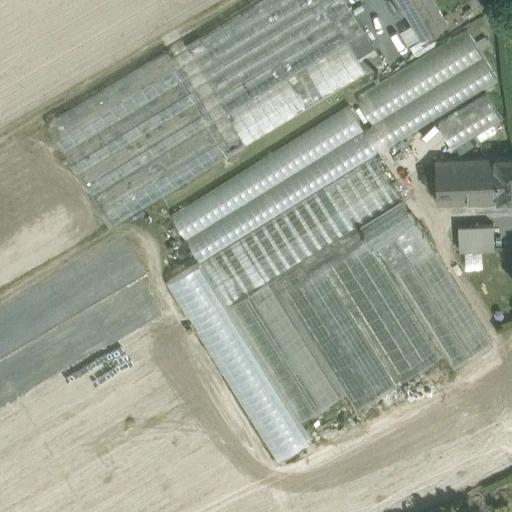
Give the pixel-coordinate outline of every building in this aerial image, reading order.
[(168,51),(48,124),(47,122),(0,149),(0,293),(384,62),(346,0),(264,0),(171,56),(168,51)] [(448,24),(433,0),(398,0),(421,39),(448,24)] [(468,28),(357,97),(387,144),(434,115),(481,86),(497,76),(468,28)] [(434,115),(452,143),(498,114),(481,86),(434,115)] [(171,212),(201,260),(378,150),(349,102),(171,212)] [(374,154),(201,261),(228,305),(273,278),(273,277),(357,226),(402,198),(374,154)] [(511,156),(495,157),(497,200),(511,199),(511,156)] [(495,157),(436,161),(438,203),(497,200),(495,157)] [(492,344),(417,222),(377,246),(453,369),(492,344)] [(493,225),(444,227),(445,251),(494,249),(493,225)] [(357,226),(273,277),(283,292),(322,267),(327,265),(366,240),(357,226)] [(440,359),(372,249),(366,240),(327,265),(401,383),(440,359)] [(396,386),(322,267),(283,292),(346,393),(347,393),(357,410),(396,386)] [(273,277),(273,278),(228,305),(301,422),(347,393),(283,292),(273,277)]
